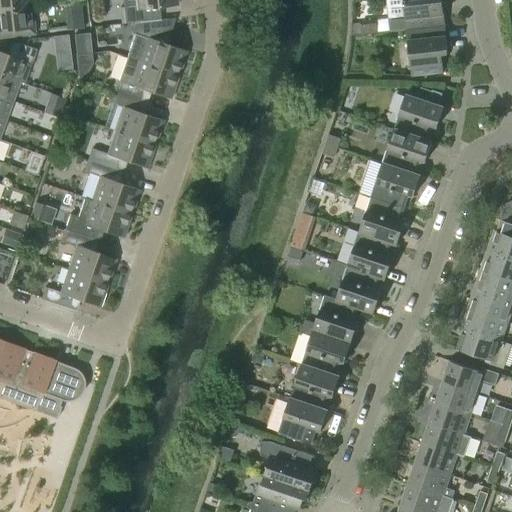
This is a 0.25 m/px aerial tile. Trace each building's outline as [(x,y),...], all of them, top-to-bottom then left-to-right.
[(30,0),(0,0),(0,10),(31,7),(30,0)] [(134,0),(135,6),(123,8),(125,23),(151,21),(150,8),(178,5),(176,0),(134,0)] [(402,0),(406,29),(445,25),(441,0),(402,0)] [(31,7),(0,10),(0,37),(34,34),(31,7)] [(352,22),(351,33),(361,32),(361,33),(377,31),(376,18),(360,20),(360,22),(352,22)] [(135,23),(131,33),(147,39),(139,62),(177,75),(181,65),(182,65),(187,52),(158,42),(166,19),(135,23)] [(445,25),(406,29),(410,66),(426,64),(427,74),(443,72),(441,53),(448,52),(445,25)] [(0,74),(19,82),(26,63),(31,65),(36,50),(19,43),(11,44),(7,55),(0,52),(0,74)] [(115,79),(111,91),(139,100),(143,89),(171,99),(175,86),(174,85),(177,75),(139,62),(126,58),(119,81),(115,79)] [(0,74),(0,96),(12,101),(19,82),(0,74)] [(405,94),(394,129),(426,140),(426,139),(431,125),(436,127),(445,103),(441,102),(443,97),(421,90),(418,99),(405,94)] [(111,91),(107,103),(124,108),(116,131),(154,144),(157,134),(159,135),(163,121),(135,112),(139,100),(111,91)] [(62,107),(65,99),(52,94),(49,102),(62,107)] [(0,118),(5,120),(12,101),(0,96),(0,118)] [(394,129),(382,163),(414,174),(415,173),(419,160),(425,161),(432,141),(426,139),(426,140),(394,129)] [(92,149),(88,160),(115,170),(119,159),(147,168),(152,155),(150,154),(154,144),(116,131),(108,154),(92,149)] [(329,132),(323,152),(335,156),(341,137),(329,132)] [(88,160),(84,172),(100,177),(92,201),(130,214),(134,203),(135,204),(140,191),(111,181),(115,170),(88,160)] [(382,163),(371,197),(403,208),(408,194),(413,196),(420,175),(415,173),(414,174),(382,163)] [(40,170),(26,164),(24,171),(38,176),(40,170)] [(371,197),(359,231),(391,242),(391,243),(397,245),(403,225),(398,223),(403,208),(371,197)] [(68,218),(64,230),(92,239),(96,228),(124,238),(128,224),(127,224),(130,214),(92,201),(85,198),(77,221),(68,218)] [(511,200),(505,204),(500,220),(511,223),(511,200)] [(36,203),(31,218),(41,221),(46,206),(36,203)] [(7,226),(22,231),(27,218),(12,212),(7,226)] [(317,217),(302,212),(298,223),(314,228),(317,217)] [(511,223),(500,220),(489,251),(511,258),(511,223)] [(64,230),(60,241),(76,247),(69,270),(107,283),(110,273),(112,273),(116,260),(88,250),(92,239),(64,230)] [(359,231),(347,265),(380,276),(379,277),(385,279),(392,259),(386,257),(391,243),(391,242),(359,231)] [(5,232),(0,244),(14,249),(18,237),(5,232)] [(291,246),(286,258),(300,262),(304,250),(291,246)] [(484,260),(481,270),(511,280),(511,258),(489,251),(486,261),(484,260)] [(347,265),(336,299),(357,306),(356,307),(373,313),(380,293),(375,291),(379,277),(380,276),(347,265)] [(45,287),(41,299),(68,309),(72,297),(100,307),(105,294),(103,293),(107,283),(69,270),(61,293),(45,287)] [(476,290),(511,301),(511,280),(481,270),(478,280),(479,280),(476,290)] [(471,299),(468,308),(508,322),(511,309),(511,301),(476,290),(473,299),(471,299)] [(305,320),(303,326),(351,342),(357,323),(352,321),(356,307),(357,306),(336,299),(325,295),(315,323),(305,320)] [(466,319),(463,328),(501,341),(508,322),(468,308),(465,318),(466,319)] [(303,326),(301,332),(311,336),(301,364),(333,375),(334,374),(338,360),(344,362),(351,342),(303,326)] [(463,328),(456,348),(490,360),(489,364),(502,368),(511,344),(501,341),(463,328)] [(0,398),(56,419),(61,407),(59,406),(61,400),(62,401),(66,401),(69,401),(71,401),(74,400),(76,399),(77,398),(80,396),(82,393),(83,390),(84,387),(84,384),(84,381),(83,378),(82,376),(80,373),(79,371),(76,370),(74,368),(55,361),(55,360),(0,339),(0,398)] [(265,355),(255,351),(252,361),(258,363),(263,360),(265,355)] [(450,360),(443,382),(477,393),(484,372),(450,360)] [(301,364),(290,398),(322,409),(322,408),(327,394),(332,396),(339,376),(334,374),(333,375),(301,364)] [(443,382),(436,402),(470,414),(477,393),(443,382)] [(290,398),(278,433),(310,443),(315,428),(321,430),(328,410),(322,408),(322,409),(290,398)] [(436,402),(429,422),(463,434),(470,414),(436,402)] [(511,410),(507,409),(502,424),(510,427),(511,420),(511,410)] [(471,437),(463,434),(429,422),(422,443),(457,455),(464,457),(471,437)] [(502,424),(497,439),(505,442),(510,427),(502,424)] [(270,441),(259,441),(259,455),(269,458),(266,467),(267,467),(264,475),(310,490),(313,482),(309,481),(314,468),(308,467),(312,456),(270,441)] [(422,443),(415,463),(450,475),(457,455),(422,443)] [(218,458),(230,463),(234,451),(222,447),(218,458)] [(497,451),(492,466),(499,469),(505,454),(497,451)] [(415,463),(408,484),(452,499),(454,491),(445,488),(450,475),(415,463)] [(492,466),(486,482),(494,484),(499,469),(492,466)] [(249,502),(248,504),(270,511),(293,511),(294,509),(299,510),(303,498),(307,499),(310,490),(264,475),(262,483),(260,482),(254,502),(249,502)] [(401,504),(423,511),(447,511),(452,499),(408,484),(401,504)] [(480,491),(474,506),(482,509),(487,494),(480,491)]
